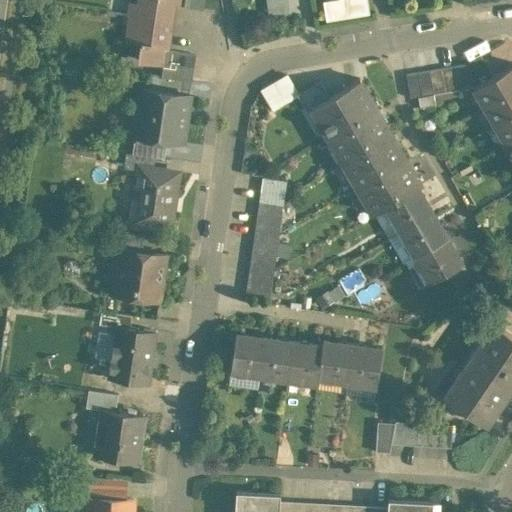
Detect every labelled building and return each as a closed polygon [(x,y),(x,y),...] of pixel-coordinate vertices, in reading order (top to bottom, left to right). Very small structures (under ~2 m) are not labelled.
[(140,0),(140,4),(131,2),(129,14),(130,14),(170,20),(173,1),(180,3),(180,0),(140,0)] [(267,0),(271,15),(290,12),(288,0),(267,0)] [(322,0),(326,18),(372,10),(369,0),(322,0)] [(170,20),(130,14),(126,41),(141,44),(139,60),(163,63),(163,61),(168,61),(170,49),(166,48),(170,20)] [(195,53),(170,49),(168,61),(163,61),(163,63),(161,75),(191,80),(195,53)] [(481,53),(464,63),(468,86),(474,86),(494,75),(493,75),(481,53)] [(464,63),(452,65),(456,88),(468,86),(464,63)] [(511,63),(493,75),(494,75),(474,86),(485,104),(511,88),(511,63)] [(452,65),(442,67),(441,65),(441,67),(445,91),(456,88),(452,65)] [(441,67),(429,69),(433,93),(445,91),(441,67)] [(429,69),(417,71),(421,95),(433,93),(429,69)] [(417,71),(405,73),(409,97),(418,95),(421,95),(417,71)] [(287,73),(260,89),(272,108),(298,93),(297,92),(298,91),(287,73)] [(328,95),(311,105),(329,136),(377,108),(360,78),(359,77),(328,95)] [(298,91),(297,92),(298,93),(304,105),(309,102),(311,105),(328,95),(319,79),(298,91)] [(189,94),(139,87),(132,134),(135,134),(167,139),(183,141),(189,94)] [(511,88),(485,104),(496,123),(511,113),(511,88)] [(421,95),(418,95),(419,106),(435,103),(433,93),(421,95)] [(377,108),(329,136),(344,162),(392,133),(391,133),(382,117),(381,118),(376,110),(378,109),(377,108)] [(511,113),(496,123),(507,142),(511,138),(511,113)] [(392,133),(344,162),(358,187),(406,159),(407,158),(406,158),(397,142),(396,143),(391,135),(393,134),(392,134),(392,133)] [(167,139),(135,134),(132,152),(156,155),(164,157),(167,139)] [(132,152),(126,151),(124,166),(139,168),(140,165),(154,167),(156,155),(132,152)] [(406,159),(358,187),(373,212),(386,204),(418,185),(421,183),(420,183),(411,167),(410,168),(405,160),(407,159),(406,159)] [(154,167),(140,165),(139,168),(132,220),(170,226),(178,171),(154,167)] [(286,179),(262,176),(260,187),(284,191),(286,179)] [(418,185),(386,204),(400,229),(432,211),(418,185)] [(284,191),(260,187),(259,199),(282,203),(284,191)] [(282,203),(259,199),(257,211),(281,215),(282,203)] [(281,215),(257,211),(255,223),(279,227),(281,215)] [(432,211),(400,229),(415,254),(447,236),(432,211)] [(279,227),(255,223),(254,235),(277,238),(279,227)] [(143,234),(113,229),(111,245),(117,246),(118,244),(141,248),(143,234)] [(277,238),(254,235),(252,247),(276,250),(277,238)] [(447,236),(415,254),(430,281),(462,262),(447,236)] [(141,248),(118,244),(117,246),(114,272),(119,273),(116,293),(159,299),(164,265),(160,265),(162,254),(152,253),(153,250),(141,248)] [(276,250),(252,247),(250,259),(274,262),(276,250)] [(274,262),(250,259),(249,271),(272,274),(274,262)] [(272,274),(249,271),(247,282),(271,286),(272,274)] [(271,286),(247,282),(245,294),(269,298),(271,286)] [(131,313),(102,309),(100,322),(115,325),(115,323),(130,325),(131,313)] [(494,323),(445,393),(444,394),(487,423),(487,422),(511,385),(511,333),(494,321),(493,322),(494,323)] [(130,325),(115,323),(115,325),(113,340),(119,340),(116,356),(114,356),(111,377),(131,380),(132,378),(147,380),(155,329),(130,325)] [(265,336),(237,332),(237,331),(236,331),(230,369),(231,369),(232,369),(260,373),(265,336)] [(294,340),(265,336),(260,373),(288,377),(294,340)] [(352,343),(324,338),(323,338),(322,344),(318,375),(346,379),(352,343)] [(322,344),(294,340),(288,377),(316,381),(316,382),(318,382),(318,375),(322,344)] [(380,347),(352,343),(346,379),(375,384),(376,384),(382,346),(380,346),(380,347)] [(118,392),(88,388),(86,406),(105,408),(105,407),(116,409),(118,392)] [(116,409),(105,407),(105,408),(98,453),(97,453),(96,454),(136,460),(143,413),(116,409)] [(395,422),(377,420),(375,450),(389,451),(391,442),(395,422)] [(452,424),(395,420),(395,422),(391,442),(450,446),(452,424)] [(106,476),(90,475),(89,495),(105,496),(106,476)] [(280,492),(236,489),(235,509),(241,509),(241,511),(278,511),(279,500),(280,492)] [(105,496),(89,495),(88,510),(82,509),(81,511),(132,511),(133,498),(105,496)] [(438,500),(388,497),(388,505),(387,511),(431,511),(432,502),(438,502),(438,500)] [(387,511),(388,505),(279,500),(278,511),(387,511)]
